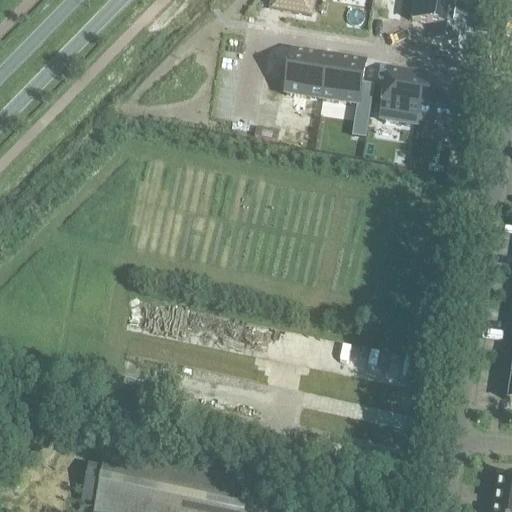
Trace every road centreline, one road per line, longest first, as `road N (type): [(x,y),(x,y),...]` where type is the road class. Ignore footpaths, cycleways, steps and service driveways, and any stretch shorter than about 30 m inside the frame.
road 1 (residential): [(452,436),(511,72)]
road 2 (residential): [(391,52),(256,34),(240,129)]
road 3 (tertiary): [(0,125),(121,0)]
road 4 (residential): [(511,69),(391,52)]
